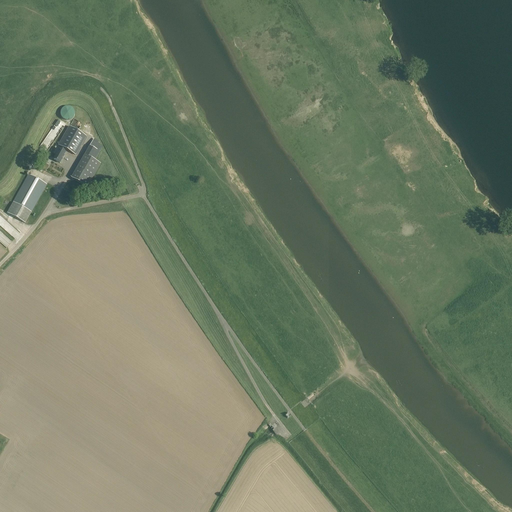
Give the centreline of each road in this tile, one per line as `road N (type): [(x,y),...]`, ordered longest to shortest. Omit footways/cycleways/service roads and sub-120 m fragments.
road 1 (unclassified): [(0,264),(46,214),(141,193)]
road 2 (unclassified): [(304,430),(218,314)]
road 3 (unclassified): [(141,193),(218,314)]
